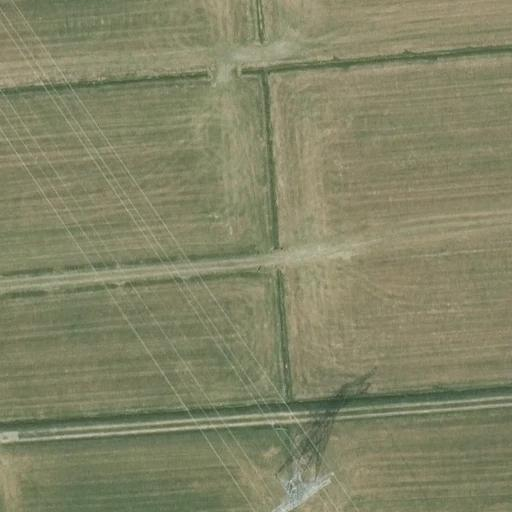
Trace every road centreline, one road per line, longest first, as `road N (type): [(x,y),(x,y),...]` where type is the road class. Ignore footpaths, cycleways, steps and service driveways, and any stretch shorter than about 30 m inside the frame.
road 1 (track): [(511,400),(0,438)]
road 2 (track): [(0,287),(267,261)]
